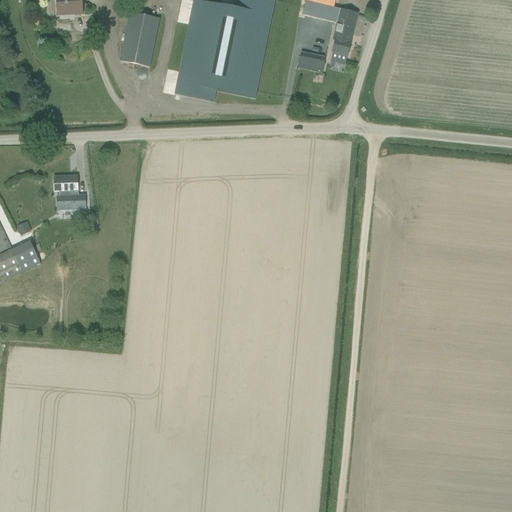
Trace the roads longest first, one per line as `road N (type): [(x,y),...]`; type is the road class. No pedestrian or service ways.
road 1 (track): [(375,130),(339,511)]
road 2 (unclassified): [(0,139),(350,129)]
road 3 (unclassified): [(511,144),(350,129)]
road 4 (unclassified): [(350,129),(384,0)]
